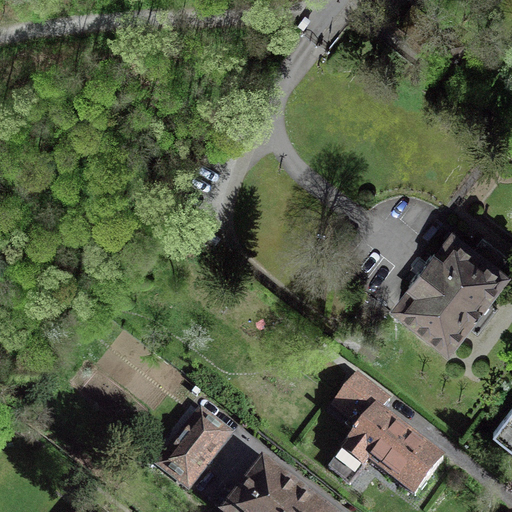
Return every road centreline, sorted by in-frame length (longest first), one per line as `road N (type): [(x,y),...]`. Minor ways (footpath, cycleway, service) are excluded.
road 1 (track): [(0,32),(124,14),(269,15),(329,0)]
road 2 (unknown): [(232,485),(266,449),(350,511)]
